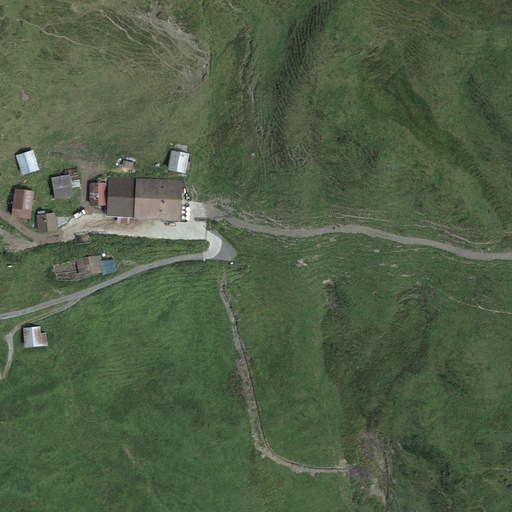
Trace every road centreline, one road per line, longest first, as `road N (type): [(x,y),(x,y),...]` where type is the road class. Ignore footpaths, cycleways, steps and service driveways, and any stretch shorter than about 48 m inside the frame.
road 1 (track): [(511,254),(358,227),(296,232),(204,210),(190,216),(194,232)]
road 2 (track): [(194,232),(216,242),(206,254),(0,316)]
road 3 (track): [(39,234),(93,225),(194,232)]
road 4 (track): [(1,377),(18,326),(81,294)]
